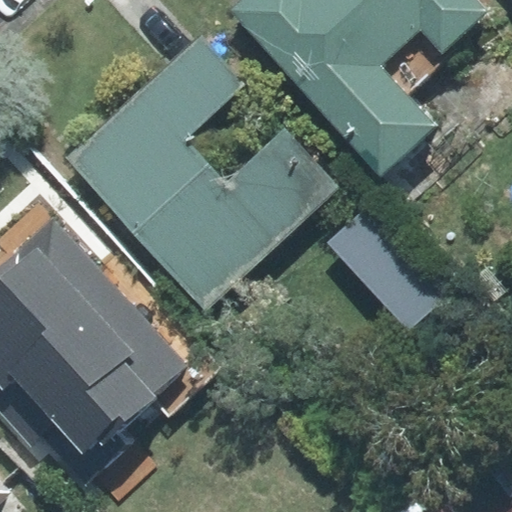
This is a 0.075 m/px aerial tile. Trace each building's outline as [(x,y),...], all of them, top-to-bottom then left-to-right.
[(442,51),(488,9),(479,0),(240,0),(229,10),(381,176),(437,125),(408,93),(447,57),(442,51)] [(244,84),(200,38),(173,63),(217,109),(244,84)] [(227,189),(182,141),(217,109),(173,63),(69,161),(206,306),(334,186),(285,134),(227,189)] [(170,412),(221,364),(118,253),(99,270),(38,204),(0,238),(0,246),(0,247),(0,413),(39,456),(49,447),(85,486),(96,476),(119,500),(156,466),(121,429),(156,397),(170,412)] [(0,502),(10,493),(0,481),(0,502)]
